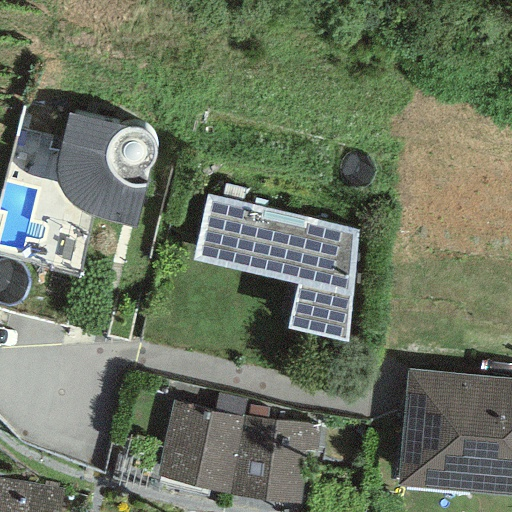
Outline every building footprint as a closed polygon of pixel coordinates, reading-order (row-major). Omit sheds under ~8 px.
[(91,216),(133,224),(149,169),(153,159),(156,150),(157,137),(155,130),(144,123),(134,119),(125,120),(121,122),(69,111),(52,163),(51,173),(55,187),(67,202),(77,209),(91,216)] [(206,191),(193,261),(297,286),(287,329),(347,342),(358,228),(206,191)] [(511,379),(408,370),(398,486),(511,496),(511,379)] [(229,493),(244,416),(173,402),(158,479),(229,493)] [(247,417),(244,416),(229,493),(303,507),(318,430),(247,417)] [(60,511),(64,489),(0,477),(0,511),(60,511)]
